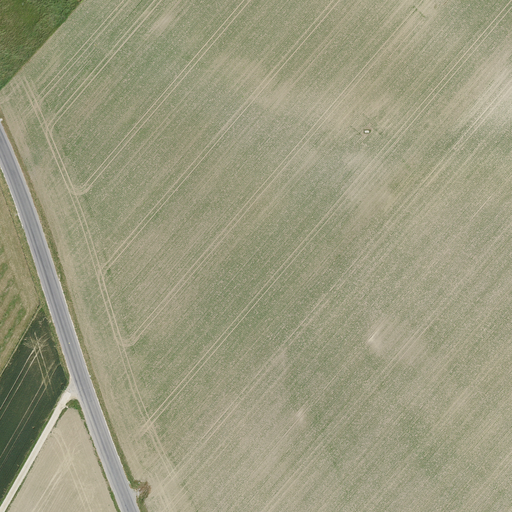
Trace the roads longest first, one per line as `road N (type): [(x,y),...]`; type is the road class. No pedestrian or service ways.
road 1 (tertiary): [(131,511),(0,141)]
road 2 (track): [(81,371),(1,511)]
